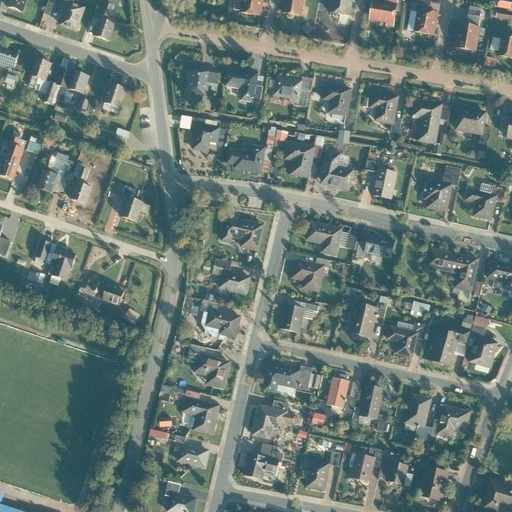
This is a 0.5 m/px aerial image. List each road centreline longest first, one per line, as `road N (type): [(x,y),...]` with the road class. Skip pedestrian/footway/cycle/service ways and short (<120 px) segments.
road 1 (residential): [(153,29),(511,89)]
road 2 (residential): [(120,511),(175,264)]
road 3 (residential): [(255,344),(497,396)]
road 4 (residential): [(290,198),(511,246)]
road 5 (residential): [(0,205),(175,264)]
road 6 (residential): [(154,75),(0,27)]
road 7 (residential): [(255,344),(290,198)]
road 8 (residential): [(221,490),(255,344)]
road 9 (residential): [(169,184),(290,198)]
road 10 (residential): [(457,511),(497,396)]
